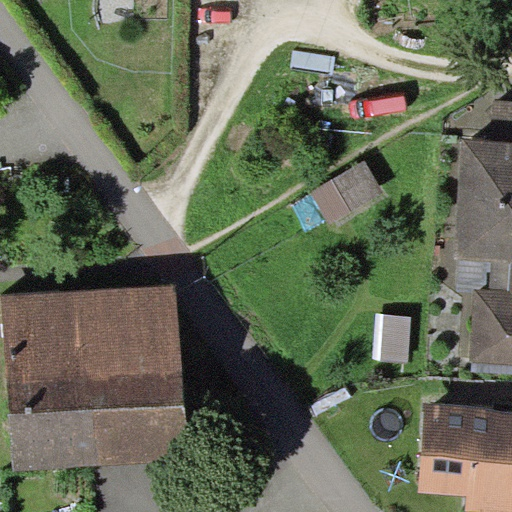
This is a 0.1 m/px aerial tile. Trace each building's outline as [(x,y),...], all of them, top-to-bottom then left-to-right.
[(511,102),(467,99),(464,139),(511,143),(511,102)] [(511,143),(464,139),(455,258),(490,261),(489,285),(476,284),(470,360),(511,363),(511,143)] [(364,161),(311,191),(331,225),(384,195),(364,161)] [(178,280),(3,292),(15,465),(190,453),(178,280)] [(412,316),(378,313),(374,359),(408,362),(412,316)] [(511,511),(511,410),(425,404),(419,491),(466,495),(465,511),(492,511),(511,511)]
